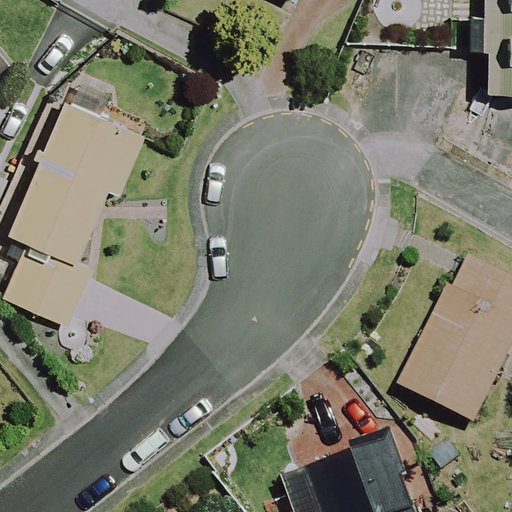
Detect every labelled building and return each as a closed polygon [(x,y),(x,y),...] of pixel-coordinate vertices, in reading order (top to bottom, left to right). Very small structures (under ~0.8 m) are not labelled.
[(511,0),(478,0),(477,18),(466,17),(463,56),(480,57),(477,98),(511,100),(511,0)] [(511,121),(421,90),(409,126),(511,161),(511,121)] [(7,238),(20,244),(0,293),(0,295),(69,324),(93,266),(78,260),(106,193),(120,199),(146,137),(62,103),(7,238)] [(511,358),(511,268),(471,250),(405,392),(480,427),(511,358)] [(413,511),(393,451),(311,478),(322,511),(413,511)]
